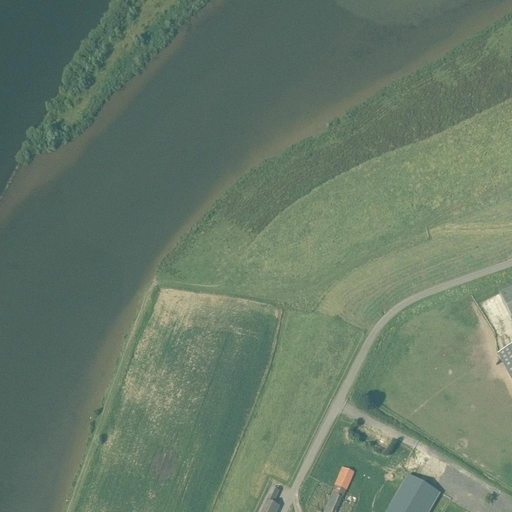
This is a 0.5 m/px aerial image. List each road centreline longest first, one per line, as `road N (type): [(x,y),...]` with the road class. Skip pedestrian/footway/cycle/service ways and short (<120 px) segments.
road 1 (track): [(158,280),(288,301),(433,232),(511,232)]
road 2 (unclassified): [(283,511),(384,319),(412,299),(511,263)]
